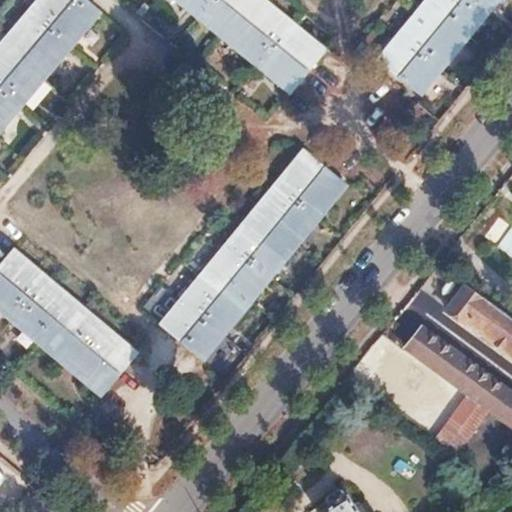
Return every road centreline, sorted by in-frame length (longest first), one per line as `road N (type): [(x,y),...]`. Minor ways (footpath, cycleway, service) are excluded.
road 1 (residential): [(511,113),(175,511)]
road 2 (residential): [(0,417),(111,511)]
